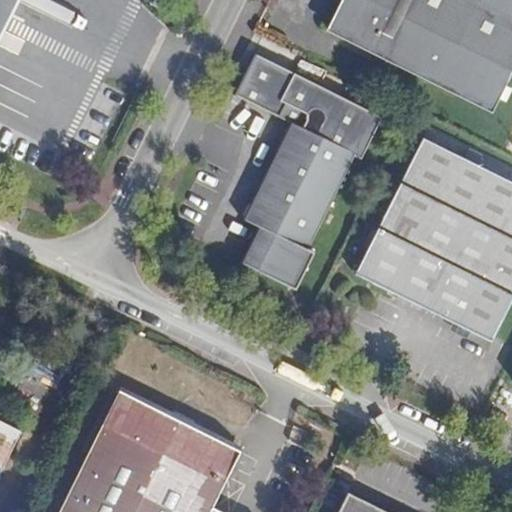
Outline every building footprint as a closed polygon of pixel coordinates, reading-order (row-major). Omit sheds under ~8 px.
[(0,37),(18,0),(3,0),(0,7),(0,37)] [(511,75),(511,0),(344,0),(330,31),(494,112),(511,75)] [(355,157),(361,160),(382,119),(294,75),(280,102),(310,117),(303,131),(291,126),(244,220),(262,229),(245,263),(294,288),(312,254),(307,251),(346,174),(355,157)] [(511,301),(511,181),(424,138),(357,274),(493,341),(511,301)] [(352,177),(361,160),(355,157),(346,174),(352,177)] [(211,511),(242,450),(119,389),(57,511),(211,511)] [(0,472),(21,430),(0,420),(0,472)] [(386,511),(349,493),(339,511),(386,511)]
